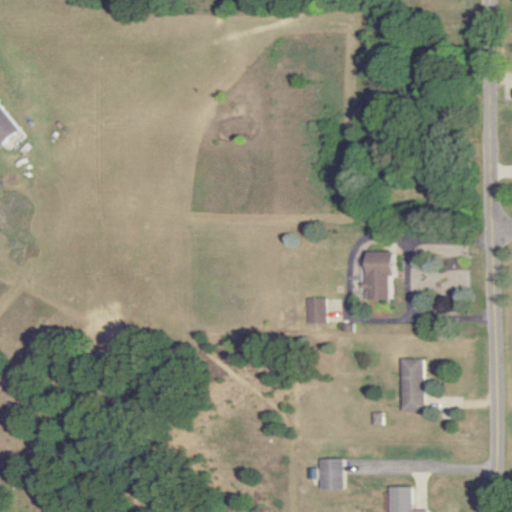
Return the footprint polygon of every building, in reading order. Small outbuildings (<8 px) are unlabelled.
[(0,140),(4,145),(22,130),(0,103),(0,140)] [(392,275),(397,275),(397,253),(370,252),(369,283),(364,283),(364,298),(391,298),(392,275)] [(309,323),(328,323),(327,299),(308,299),(309,323)] [(399,411),(421,412),(422,360),(400,359),(399,411)] [(318,490),(341,489),(341,459),(318,460),(318,490)] [(408,488),(386,488),(386,511),(424,511),(409,511),(408,488)]
